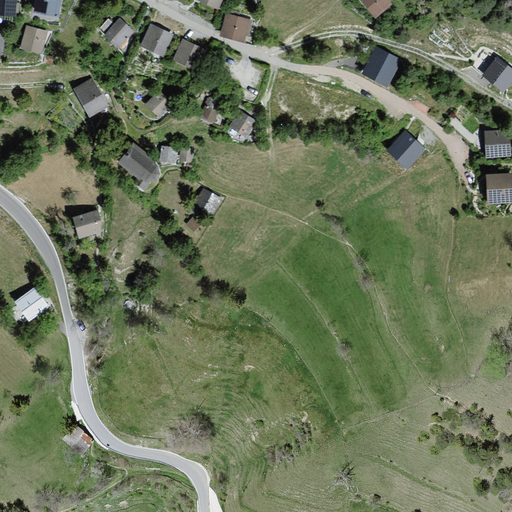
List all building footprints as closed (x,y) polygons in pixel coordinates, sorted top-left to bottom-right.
[(10,0),(0,0),(0,17),(9,18),(10,0)] [(54,0),(33,0),(30,15),(51,19),(54,0)] [(219,0),(195,0),(215,9),(219,0)] [(388,5),(383,0),(358,0),(356,2),(371,19),(388,5)] [(250,19),(227,14),(222,34),(245,40),(250,19)] [(131,34),(118,21),(103,37),(116,50),(131,34)] [(169,35),(149,26),(140,46),(159,55),(169,35)] [(46,35),(29,29),(22,49),(39,55),(46,35)] [(201,49),(180,39),(171,58),(192,68),(201,49)] [(367,71),(386,81),(397,59),(378,49),(367,71)] [(497,61),(485,75),(500,87),(511,74),(497,61)] [(106,106),(91,81),(72,92),(87,118),(106,106)] [(155,92),(138,106),(151,121),(168,107),(155,92)] [(203,117),(212,121),(219,103),(210,100),(203,117)] [(252,126),(237,115),(227,130),(242,140),(252,126)] [(506,129),(481,130),(483,156),(507,155),(506,129)] [(390,152),(404,164),(419,147),(406,135),(390,152)] [(152,160),(130,143),(113,164),(136,183),(138,181),(143,185),(150,184),(155,181),(156,173),(155,168),(150,163),(152,160)] [(175,150),(159,148),(158,161),(173,163),(175,150)] [(192,150),(181,149),(180,160),(190,161),(192,150)] [(509,175),(484,176),(486,202),(510,200),(509,175)] [(219,200),(204,191),(197,203),(211,212),(219,200)] [(93,214),(71,219),(76,238),(98,232),(93,214)] [(191,219),(187,224),(193,230),(198,224),(191,219)] [(43,309),(31,291),(13,302),(24,321),(43,309)] [(89,442),(72,429),(63,442),(80,454),(89,442)]
